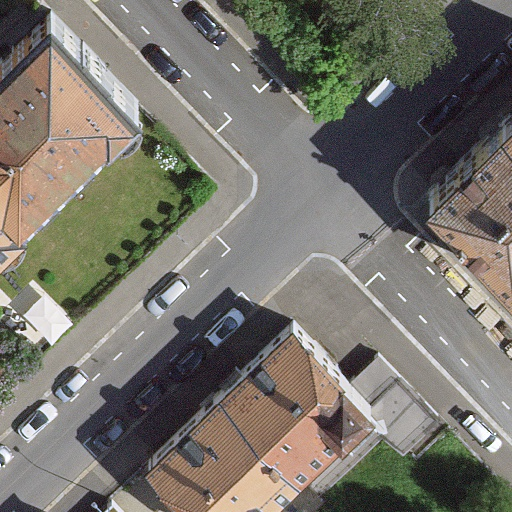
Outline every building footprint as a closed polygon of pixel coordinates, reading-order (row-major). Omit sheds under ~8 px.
[(52,0),(38,0),(0,37),(0,181),(21,203),(138,88),(52,0)] [(511,109),(503,118),(511,126),(511,109)] [(511,126),(503,118),(493,127),(442,176),(428,189),(511,277),(511,126)] [(0,181),(0,222),(21,203),(0,181)] [(234,376),(221,389),(297,468),(318,490),(382,429),(391,436),(403,447),(438,413),(378,352),(350,378),(293,320),(234,376)] [(250,511),(297,468),(221,389),(209,400),(148,458),(199,511),(250,511)] [(123,511),(112,500),(99,511),(123,511)]
